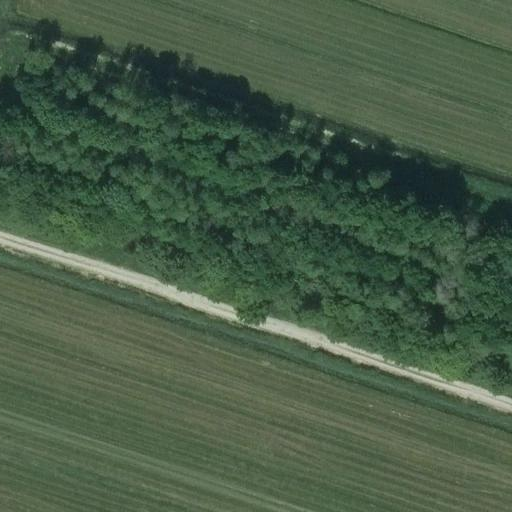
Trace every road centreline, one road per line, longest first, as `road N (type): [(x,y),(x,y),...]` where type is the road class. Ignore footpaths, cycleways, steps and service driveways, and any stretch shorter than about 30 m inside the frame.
road 1 (track): [(511,408),(0,238)]
road 2 (track): [(296,511),(0,415)]
